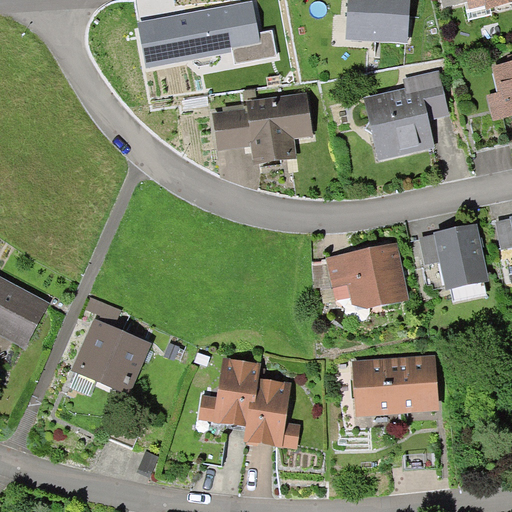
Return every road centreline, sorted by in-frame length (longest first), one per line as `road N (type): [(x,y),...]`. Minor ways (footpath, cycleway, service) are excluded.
road 1 (residential): [(511,188),(373,219),(280,217),(227,203),(143,153),(110,121),(66,52),(52,0)]
road 2 (residential): [(220,511),(160,506),(0,459)]
